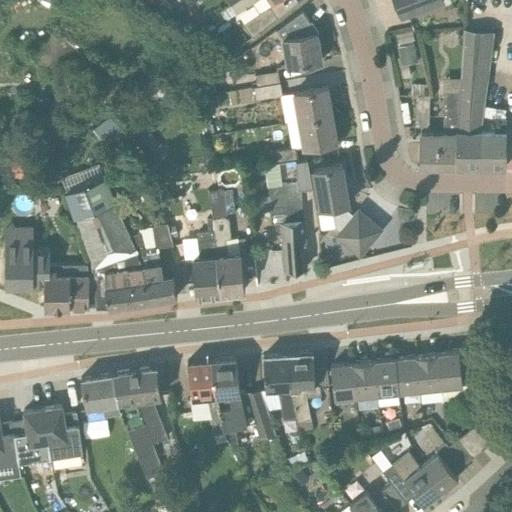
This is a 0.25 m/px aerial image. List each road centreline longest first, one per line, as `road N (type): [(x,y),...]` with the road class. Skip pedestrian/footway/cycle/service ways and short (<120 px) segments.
road 1 (tertiary): [(0,350),(511,290)]
road 2 (residential): [(511,184),(423,182),(390,168),(349,0)]
